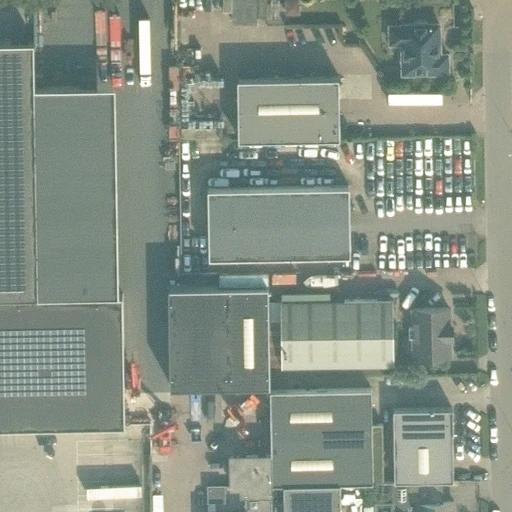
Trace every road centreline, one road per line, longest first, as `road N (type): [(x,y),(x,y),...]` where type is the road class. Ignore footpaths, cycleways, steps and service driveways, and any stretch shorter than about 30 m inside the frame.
road 1 (unclassified): [(501,511),(496,0)]
road 2 (unknown): [(138,0),(150,369)]
